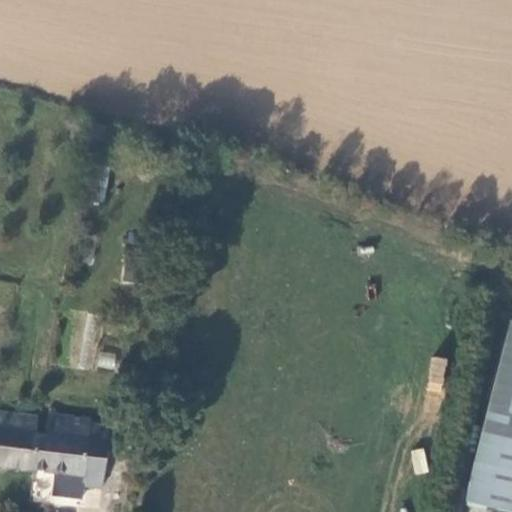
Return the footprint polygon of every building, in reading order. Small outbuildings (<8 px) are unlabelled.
[(129,232),(124,280),(147,283),(152,234),(129,232)] [(511,511),(511,333),(493,329),(457,505),(488,511),(511,511)] [(441,382),(446,360),(433,357),(428,379),(441,382)] [(0,473),(75,485),(74,493),(93,495),(102,436),(81,433),(82,429),(39,423),(36,442),(27,441),(30,424),(0,419),(0,473)] [(411,450),(415,473),(428,471),(423,448),(411,450)]
